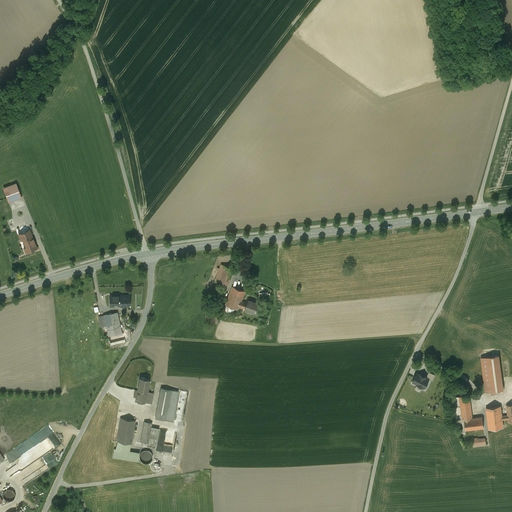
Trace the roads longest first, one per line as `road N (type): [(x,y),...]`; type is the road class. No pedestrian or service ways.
road 1 (secondary): [(477,212),(148,254)]
road 2 (unclassified): [(365,511),(390,404),(463,261),(477,212)]
road 3 (unclassified): [(148,254),(145,316),(42,511)]
road 4 (unclassified): [(57,0),(91,66),(148,254)]
road 5 (secondary): [(148,254),(0,295)]
road 6 (unclassified): [(511,89),(477,212)]
